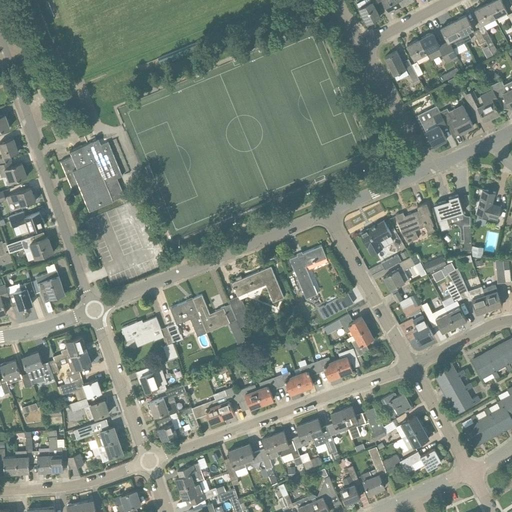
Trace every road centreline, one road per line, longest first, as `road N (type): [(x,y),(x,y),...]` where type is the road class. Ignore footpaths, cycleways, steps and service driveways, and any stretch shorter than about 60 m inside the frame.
road 1 (residential): [(94,310),(0,36)]
road 2 (residential): [(149,462),(411,366)]
road 3 (residential): [(94,310),(326,214)]
road 4 (residential): [(411,366),(326,214)]
road 5 (residential): [(149,462),(94,310)]
road 6 (residential): [(0,492),(90,483),(149,462)]
road 7 (residential): [(427,169),(361,47)]
road 8 (residential): [(469,473),(411,366)]
